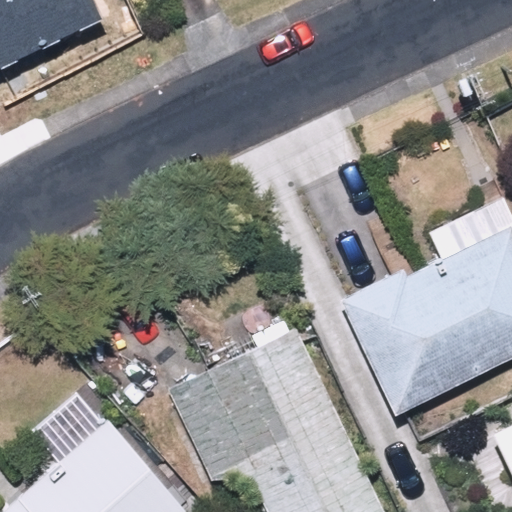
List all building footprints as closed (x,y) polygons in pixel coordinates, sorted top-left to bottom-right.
[(0,0),(0,69),(108,21),(98,0),(0,0)] [(325,307),(378,422),(511,359),(511,266),(495,229),(325,307)] [(363,511),(281,337),(161,394),(196,487),(229,489),(239,511),(363,511)] [(511,511),(511,422),(466,443),(499,511),(511,511)] [(0,511),(163,511),(87,424),(0,498),(0,511)]
